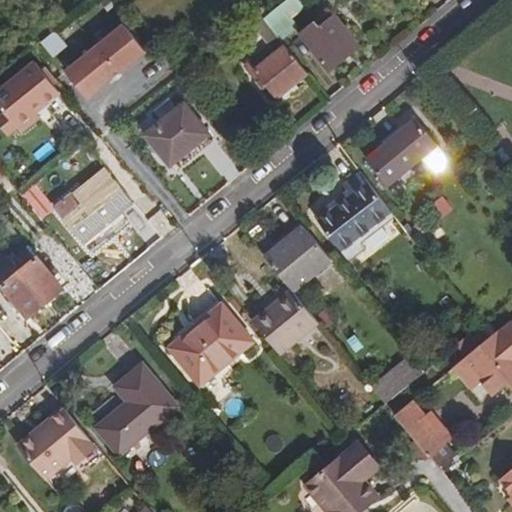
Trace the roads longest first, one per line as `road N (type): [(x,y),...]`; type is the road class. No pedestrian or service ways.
road 1 (residential): [(0,395),(482,0)]
road 2 (unknown): [(202,229),(105,111),(172,55)]
